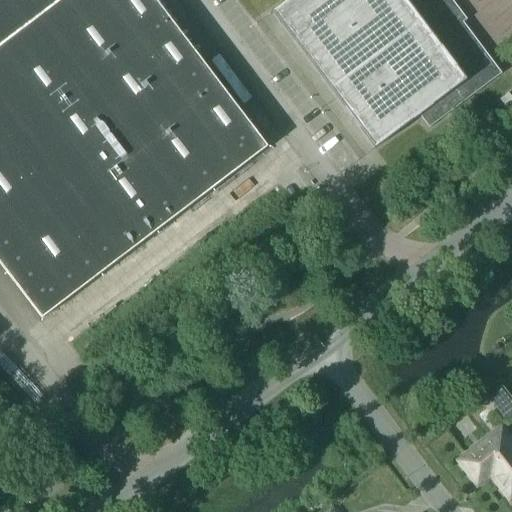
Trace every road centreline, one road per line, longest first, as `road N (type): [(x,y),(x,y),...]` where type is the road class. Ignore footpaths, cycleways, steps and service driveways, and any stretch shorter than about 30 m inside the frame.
road 1 (tertiary): [(100,511),(257,390),(329,358)]
road 2 (tertiary): [(329,358),(377,294),(511,195)]
road 3 (residential): [(446,511),(329,358)]
